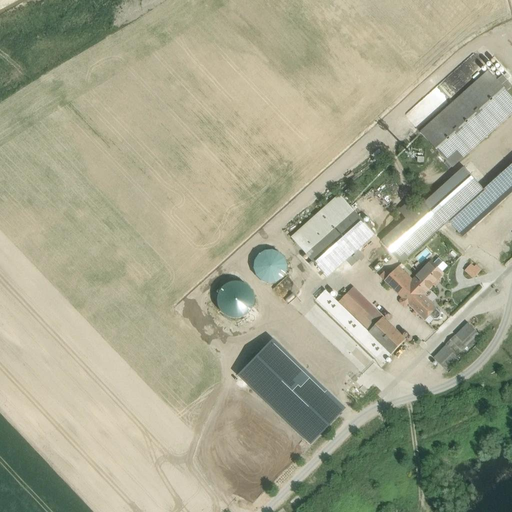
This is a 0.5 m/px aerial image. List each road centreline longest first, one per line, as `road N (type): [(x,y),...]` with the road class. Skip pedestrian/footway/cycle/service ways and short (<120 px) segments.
road 1 (track): [(511,59),(485,48),(463,53),(276,234),(301,266),(308,305),(395,394),(423,354),(511,277)]
road 2 (track): [(511,302),(482,363),(458,383),(395,394),(269,511)]
